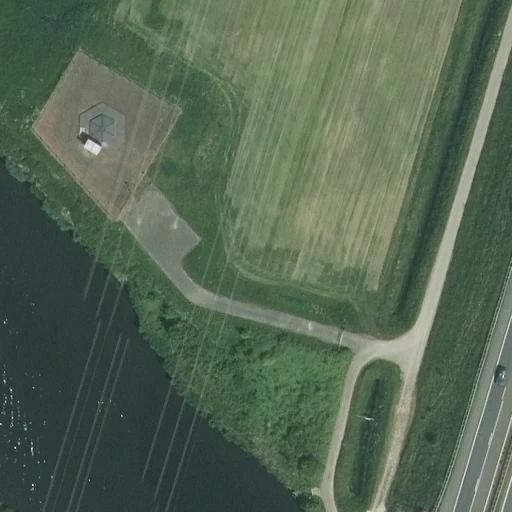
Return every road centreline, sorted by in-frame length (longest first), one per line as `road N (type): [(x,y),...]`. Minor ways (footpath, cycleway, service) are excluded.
road 1 (unclassified): [(364,346),(415,352),(511,17)]
road 2 (track): [(329,511),(328,462),(349,371),(364,346)]
road 3 (track): [(375,511),(415,352)]
road 4 (motorway): [(511,364),(467,511)]
